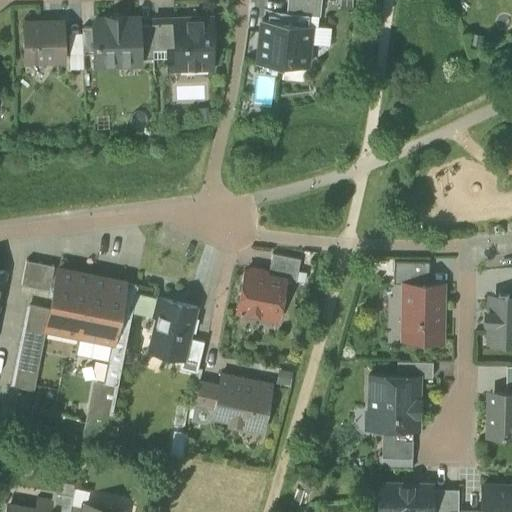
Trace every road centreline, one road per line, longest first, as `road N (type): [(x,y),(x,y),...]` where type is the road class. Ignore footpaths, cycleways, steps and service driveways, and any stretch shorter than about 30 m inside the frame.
road 1 (residential): [(511,244),(470,250),(464,379),(447,439)]
road 2 (residential): [(210,205),(0,234)]
